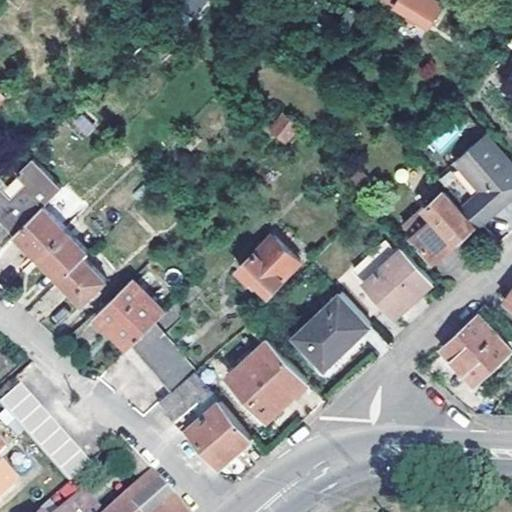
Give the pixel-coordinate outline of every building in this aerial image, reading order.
[(189,0),(188,2),(200,13),(211,0),(189,0)] [(436,19),(426,9),(430,6),(423,0),(391,0),(409,16),(406,20),(412,26),(416,22),(426,30),(436,19)] [(0,101),(8,94),(0,85),(0,101)] [(279,131),(294,141),(307,123),(291,113),(279,131)] [(511,198),(511,158),(489,131),(441,173),(484,223),(511,198)] [(14,195),(7,188),(0,180),(0,213),(18,233),(46,205),(65,186),(35,157),(21,171),(22,173),(29,181),(14,195)] [(371,182),(355,164),(345,173),(361,191),(371,182)] [(22,173),(7,188),(14,195),(29,181),(22,173)] [(423,216),(409,228),(435,257),(440,253),(454,241),(477,222),(447,188),(419,212),(423,216)] [(39,254),(67,226),(46,205),(18,233),(39,254)] [(405,224),(409,228),(423,216),(419,212),(405,224)] [(62,277),(86,253),(90,249),(67,226),(39,254),(62,277)] [(258,275),(271,289),(301,259),(275,233),(241,265),(255,278),(258,275)] [(355,268),(367,280),(404,246),(392,233),(355,268)] [(455,247),(454,241),(440,253),(448,254),(455,247)] [(404,246),(367,280),(397,315),(435,280),(404,246)] [(86,253),(62,277),(86,300),(110,277),(86,253)] [(132,344),(155,321),(167,309),(134,276),(99,313),(131,345),(132,344)] [(344,291),(297,334),(327,366),(374,323),(344,291)] [(445,345),(477,380),(511,349),(480,315),(445,345)] [(173,392),(196,371),(155,321),(132,344),(173,392)] [(232,374),(269,416),(309,379),(271,337),(232,374)] [(196,371),(173,392),(161,402),(175,419),(180,415),(222,464),(254,437),(196,371)] [(21,382),(1,401),(69,480),(93,462),(21,382)] [(0,496),(15,482),(0,466),(0,452),(7,446),(0,438),(0,496)] [(123,456),(133,467),(140,460),(130,448),(123,456)] [(140,460),(133,467),(144,479),(152,473),(140,460)] [(188,511),(152,473),(109,511),(188,511)] [(78,511),(69,503),(59,511),(78,511)]
